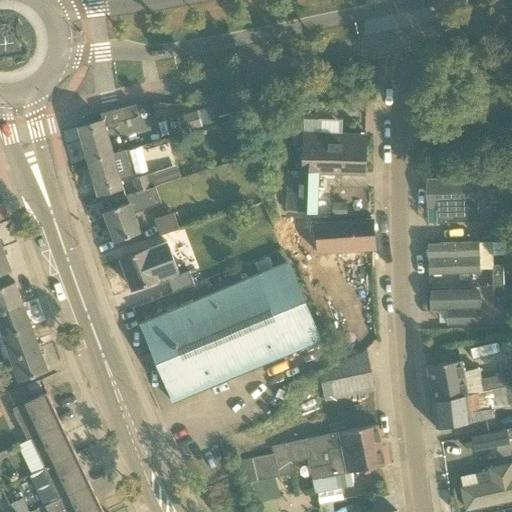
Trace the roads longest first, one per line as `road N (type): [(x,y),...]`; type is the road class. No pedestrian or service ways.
road 1 (residential): [(423,511),(398,298),(409,0)]
road 2 (secondary): [(55,62),(170,52),(436,0)]
road 3 (secondary): [(169,511),(143,463),(42,187)]
